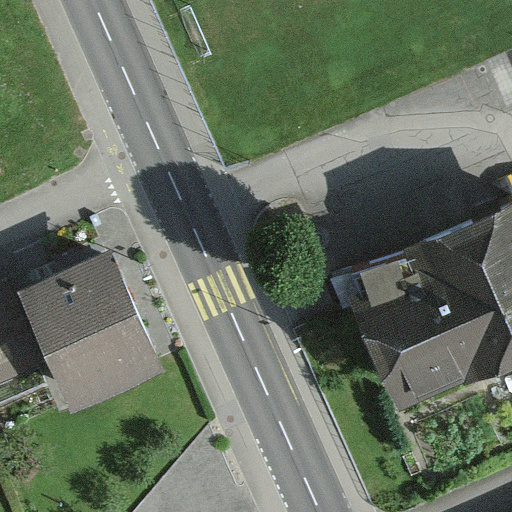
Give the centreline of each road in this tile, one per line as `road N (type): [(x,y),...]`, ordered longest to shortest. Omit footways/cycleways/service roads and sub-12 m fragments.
road 1 (tertiary): [(320,511),(161,156)]
road 2 (residential): [(0,230),(161,156)]
road 3 (tertiary): [(161,156),(92,0)]
